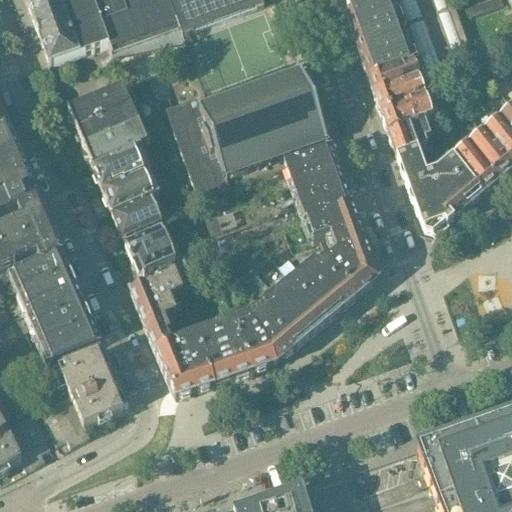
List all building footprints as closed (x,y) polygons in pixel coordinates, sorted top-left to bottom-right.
[(21,0),(25,9),(26,9),(35,35),(38,45),(39,45),(48,71),(48,72),(49,73),(50,72),(107,52),(111,61),(112,61),(112,62),(125,57),(124,56),(131,53),(132,54),(144,50),(144,49),(152,46),(153,54),(166,51),(166,50),(173,48),(174,50),(182,48),(181,47),(183,46),(181,42),(263,11),(258,0),(21,0)] [(472,68),(461,72),(468,91),(479,87),(473,70),(472,68)] [(325,148),(300,78),(287,83),(288,84),(222,109),(221,107),(199,115),(195,106),(165,117),(197,205),(227,194),(224,185),(247,177),(246,175),(312,151),(313,152),(325,148)] [(145,85),(138,88),(145,106),(152,103),(145,85)] [(415,88),(373,104),(375,108),(374,112),(376,118),(379,120),(380,123),(422,108),(415,88)] [(66,117),(75,137),(129,114),(121,94),(66,117)] [(448,108),(459,105),(456,96),(445,100),(448,108)] [(422,108),(380,123),(382,127),(381,131),(383,136),(386,139),(387,142),(426,127),(429,126),(422,108)] [(129,114),(75,137),(83,156),(137,133),(129,114)] [(511,114),(498,127),(511,144),(511,114)] [(456,117),(444,121),(447,129),(459,124),(456,117)] [(426,127),(387,142),(388,144),(387,148),(389,154),(392,156),(395,164),(416,157),(431,151),(428,143),(431,142),(426,127)] [(511,144),(498,127),(482,140),(511,176),(511,144)] [(137,133),(83,156),(91,174),(137,154),(145,151),(137,133)] [(0,139),(0,278),(39,262),(42,270),(61,262),(53,244),(47,230),(33,198),(35,197),(10,140),(8,140),(7,137),(0,139)] [(511,177),(511,176),(482,140),(467,153),(497,190),(511,177)] [(497,190),(467,153),(452,165),(481,201),(482,202),(497,190)] [(137,154),(91,174),(101,197),(140,181),(134,167),(141,164),(137,154)] [(282,176),(289,194),(336,176),(329,157),(282,176)] [(425,182),(416,157),(395,164),(399,175),(399,179),(401,185),(404,187),(408,198),(427,191),(424,183),(425,182)] [(481,201),(452,165),(436,179),(466,216),(482,202),(481,201)] [(336,176),(289,194),(296,212),(343,195),(336,176)] [(147,178),(140,181),(101,197),(111,221),(149,205),(150,204),(144,189),(151,187),(147,178)] [(466,216),(436,179),(425,182),(424,183),(427,191),(443,232),(445,233),(466,216)] [(443,232),(427,191),(408,198),(408,200),(408,203),(410,209),(413,212),(423,240),(431,242),(443,232)] [(343,195),(296,212),(303,232),(305,231),(350,214),(343,195)] [(149,205),(111,221),(122,246),(123,246),(123,247),(150,235),(151,238),(158,235),(157,232),(159,230),(149,205)] [(350,214),(305,231),(311,249),(328,244),(357,233),(350,214)] [(164,223),(167,231),(177,227),(174,219),(164,223)] [(215,222),(204,226),(209,241),(220,237),(215,222)] [(357,233),(328,244),(335,263),(342,260),(349,263),(354,277),(371,271),(357,233)] [(167,268),(161,254),(172,249),(167,235),(161,238),(160,236),(124,251),(131,267),(137,265),(142,278),(149,275),(167,268)] [(371,271),(354,277),(349,263),(342,260),(335,263),(326,271),(354,306),(363,298),(364,300),(371,295),(369,293),(376,287),(374,280),(376,279),(373,272),(371,272),(371,271)] [(16,307),(8,310),(14,324),(22,320),(27,318),(76,297),(61,262),(42,270),(12,283),(19,300),(21,304),(16,307)] [(172,281),(167,268),(149,275),(155,289),(172,281)] [(311,273),(291,290),(276,303),(309,343),(324,331),(354,306),(326,271),(323,268),(314,276),(311,273)] [(174,304),(181,301),(172,281),(155,289),(129,300),(140,325),(171,312),(176,310),(174,304)] [(185,294),(187,298),(198,294),(196,289),(185,294)] [(76,297),(27,318),(39,347),(34,349),(37,356),(43,353),(47,365),(42,367),(45,374),(99,351),(76,297)] [(309,343),(276,303),(260,316),(244,328),(261,349),(259,351),(275,371),(283,364),(285,366),(291,361),(289,359),(293,356),(309,343)] [(171,312),(140,325),(154,359),(169,352),(164,341),(168,339),(163,326),(175,321),(171,312)] [(261,349),(244,328),(242,326),(231,330),(249,380),(257,377),(257,380),(264,377),(264,375),(275,371),(259,351),(261,349)] [(249,380),(231,330),(213,337),(231,386),(249,380)] [(213,337),(194,344),(212,393),(231,386),(213,337)] [(464,346),(471,343),(468,337),(462,339),(464,346)] [(194,344),(176,350),(194,400),(199,398),(200,400),(208,397),(207,394),(212,393),(194,344)] [(194,400),(176,350),(169,352),(154,359),(174,407),(180,405),(181,407),(189,404),(188,402),(194,400)] [(57,376),(69,405),(82,435),(83,435),(126,416),(118,396),(110,399),(107,390),(109,389),(105,378),(110,376),(101,357),(57,376)] [(88,445),(83,435),(82,435),(69,405),(39,421),(55,452),(65,447),(69,455),(88,445)] [(433,450),(416,457),(422,474),(421,474),(434,511),(511,511),(511,421),(433,449),(433,450)] [(32,424),(4,439),(20,467),(19,468),(25,478),(44,468),(40,461),(49,456),(32,424)] [(0,432),(0,479),(19,468),(20,467),(4,439),(0,432)] [(353,506),(411,488),(404,465),(345,483),(353,506)] [(305,511),(301,497),(287,501),(288,505),(268,511),(305,511)]
